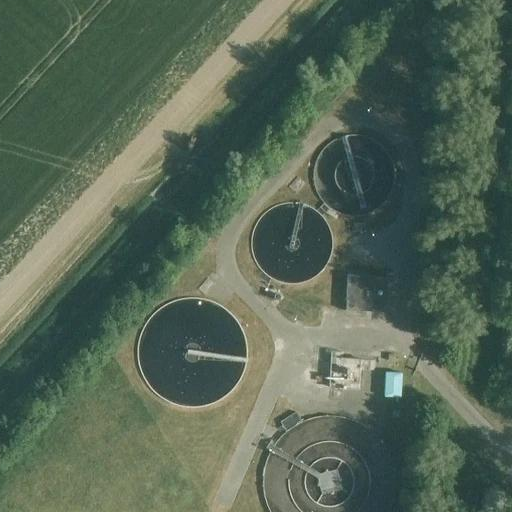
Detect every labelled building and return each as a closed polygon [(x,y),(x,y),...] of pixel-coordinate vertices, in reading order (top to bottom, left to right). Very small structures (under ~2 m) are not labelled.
[(387,278),(346,277),(345,312),(385,313),(387,278)] [(244,278),(243,295),(258,295),(258,279),(244,278)] [(402,317),(401,326),(414,327),(414,315),(402,317)] [(330,352),(328,389),(358,390),(360,360),(335,358),(335,352),(330,352)] [(385,372),(383,397),(400,398),(401,373),(385,372)]
